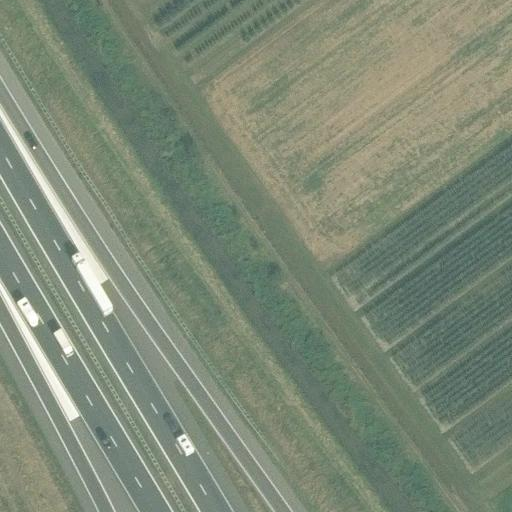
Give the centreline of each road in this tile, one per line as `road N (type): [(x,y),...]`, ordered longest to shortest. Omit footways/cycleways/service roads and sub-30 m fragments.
road 1 (motorway): [(281,511),(0,114)]
road 2 (motorway): [(212,511),(0,147)]
road 3 (motorway): [(0,253),(154,511)]
road 4 (motorway): [(0,288),(103,511)]
